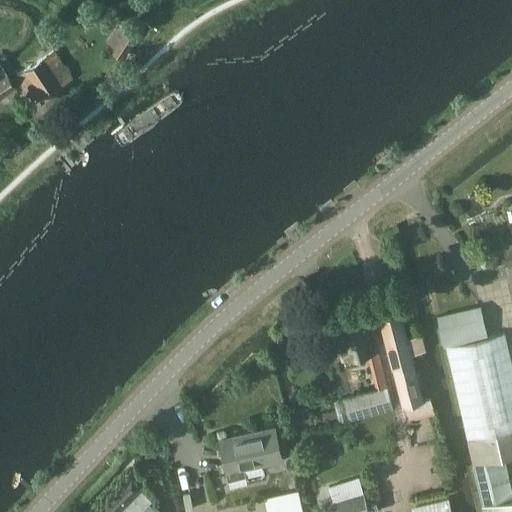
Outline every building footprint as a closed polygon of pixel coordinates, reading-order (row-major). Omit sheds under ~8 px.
[(124,30),(110,52),(124,61),(138,38),(124,30)] [(34,102),(70,78),(53,52),(17,75),(34,102)] [(488,336),(481,305),(436,315),(443,346),(446,345),(467,438),(483,505),(484,511),(511,511),(511,490),(504,456),(511,454),(511,365),(504,332),(488,336)] [(343,360),(379,350),(368,310),(333,320),(343,360)] [(422,400),(410,353),(424,349),(421,334),(406,339),(399,314),(380,319),(403,405),(422,400)] [(350,419),(393,408),(387,386),(343,398),(350,419)] [(228,473),(283,461),(274,425),(220,438),(228,473)] [(127,474),(97,503),(105,511),(154,511),(157,510),(149,502),(151,499),(127,474)] [(369,511),(359,476),(328,486),(333,501),(331,501),(333,511),(369,511)] [(302,511),(298,491),(264,498),(267,511),(302,511)]
